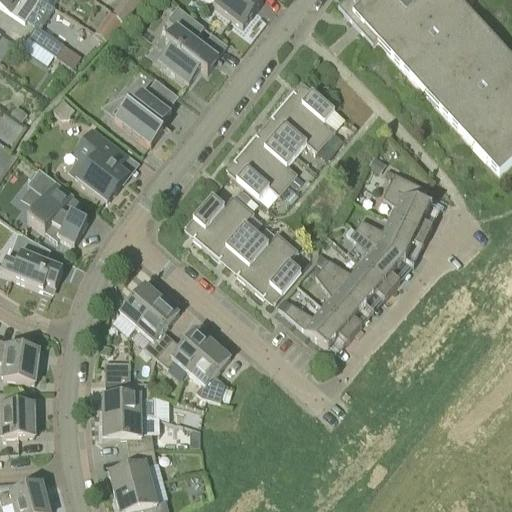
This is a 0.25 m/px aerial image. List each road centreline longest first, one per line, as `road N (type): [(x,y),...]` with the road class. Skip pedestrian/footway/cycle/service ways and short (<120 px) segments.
road 1 (residential): [(122,231),(262,70),(309,0)]
road 2 (residential): [(321,403),(122,231)]
road 3 (residential): [(321,403),(461,232)]
road 4 (residential): [(69,472),(64,392),(73,337)]
